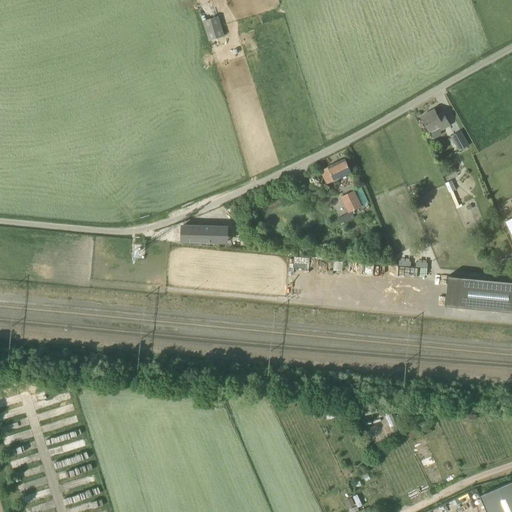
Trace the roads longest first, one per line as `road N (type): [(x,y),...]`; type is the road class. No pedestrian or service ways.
road 1 (unclassified): [(160,225),(320,156),(511,49)]
road 2 (unclassified): [(160,225),(117,234),(0,222)]
